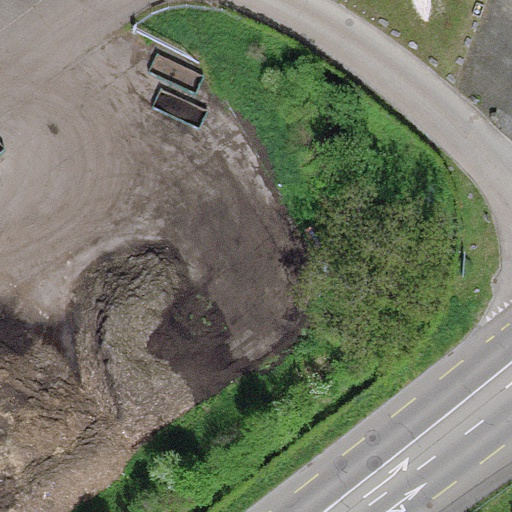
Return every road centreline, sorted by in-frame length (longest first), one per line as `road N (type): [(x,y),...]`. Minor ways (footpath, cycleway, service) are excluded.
road 1 (unclassified): [(511,186),(380,64),(282,0)]
road 2 (primary): [(339,511),(511,379)]
